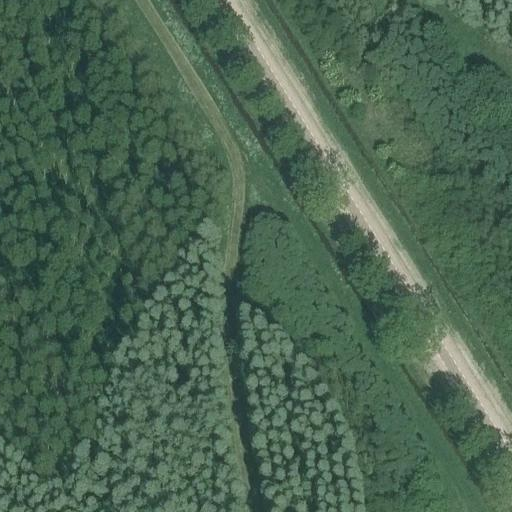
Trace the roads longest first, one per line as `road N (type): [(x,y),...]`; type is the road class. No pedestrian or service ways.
road 1 (unclassified): [(511,465),(219,0)]
road 2 (track): [(250,511),(226,333),(235,162),(138,0)]
road 3 (track): [(466,511),(261,186),(235,162)]
